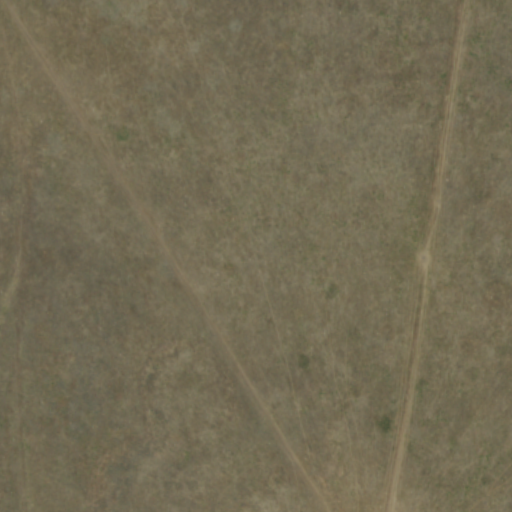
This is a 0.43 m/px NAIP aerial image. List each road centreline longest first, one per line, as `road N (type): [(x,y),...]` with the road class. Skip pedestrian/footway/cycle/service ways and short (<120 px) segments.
road 1 (track): [(345,511),(0,61)]
road 2 (residential): [(85,0),(73,147),(0,367)]
